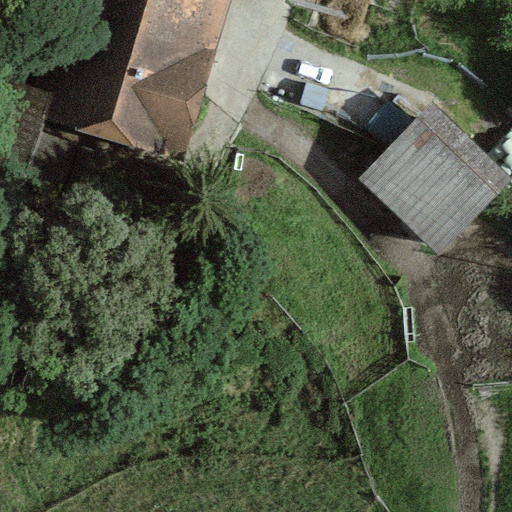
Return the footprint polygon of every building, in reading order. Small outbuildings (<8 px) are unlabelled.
[(94,0),(64,103),(171,135),(186,87),(175,83),(200,0),(94,0)] [(23,85),(0,76),(0,195),(15,201),(39,136),(9,124),(23,85)] [(439,247),(495,187),(422,118),(366,177),(439,247)] [(61,205),(124,225),(140,177),(77,156),(61,205)] [(143,181),(139,211),(179,216),(183,186),(143,181)] [(119,287),(121,262),(84,257),(80,281),(119,287)]
